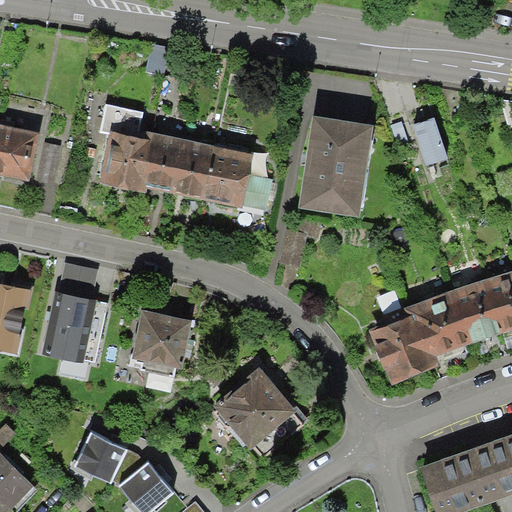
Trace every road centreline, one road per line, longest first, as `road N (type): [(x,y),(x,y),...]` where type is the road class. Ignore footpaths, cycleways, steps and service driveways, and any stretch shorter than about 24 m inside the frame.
road 1 (residential): [(377,443),(314,332),(259,286),(0,222)]
road 2 (tertiary): [(511,67),(88,0)]
road 3 (residential): [(511,394),(377,443)]
road 4 (residential): [(377,443),(267,511)]
